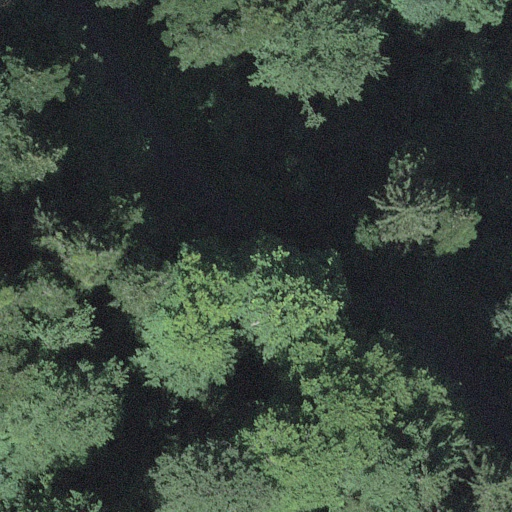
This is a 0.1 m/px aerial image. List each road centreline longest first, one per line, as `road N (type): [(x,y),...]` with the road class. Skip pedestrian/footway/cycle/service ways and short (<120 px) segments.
road 1 (track): [(511,418),(348,272),(226,218),(179,183),(71,0)]
road 2 (track): [(511,119),(491,40),(490,0)]
